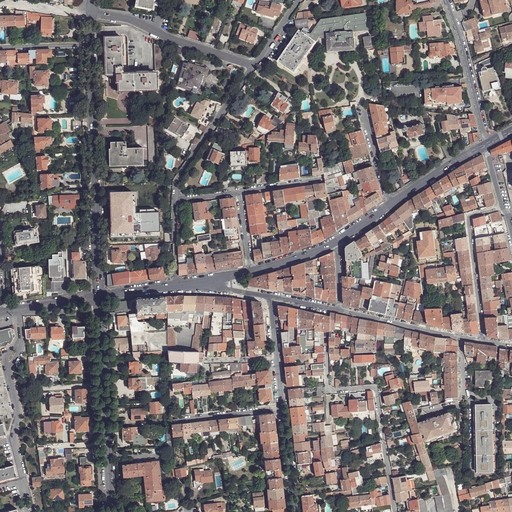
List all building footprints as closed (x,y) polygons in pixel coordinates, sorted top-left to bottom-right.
[(138,0),(137,7),(152,10),(154,1),(153,1),(153,0),(138,0)] [(399,13),(399,14),(406,14),(406,16),(410,16),(410,13),(411,13),(411,10),(411,7),(411,6),(411,2),(406,2),(405,0),(398,0),(397,0),(397,6),(398,6),(398,13),(399,13)] [(440,0),(429,0),(431,2),(429,2),(430,6),(427,6),(427,10),(433,8),(437,9),(443,7),(441,1),(440,0)] [(481,0),(480,0),(485,17),(508,11),(505,0),(481,0)] [(278,17),(282,3),(273,2),(258,1),(257,5),(258,5),(257,10),(256,11),(262,13),(262,14),(273,18),(274,16),(278,17)] [(421,11),(427,10),(427,6),(430,6),(429,2),(420,4),(421,11)] [(42,14),(27,12),(27,13),(27,16),(27,19),(30,19),(30,20),(38,20),(38,18),(41,19),(41,17),(42,14)] [(354,31),(354,32),(364,31),(369,30),(368,24),(366,25),(365,21),(368,21),(368,16),(366,17),(365,13),(321,19),(311,33),(308,34),(307,36),(316,42),(319,38),(319,39),(327,39),(327,38),(327,33),(336,32),(348,31),(348,32),(354,31)] [(14,15),(4,16),(5,26),(15,26),(14,15)] [(23,16),(16,16),(16,26),(25,26),(25,16),(23,16)] [(419,32),(427,31),(426,20),(433,19),(432,16),(422,17),(423,22),(418,23),(419,32)] [(52,18),(51,17),(41,17),(41,19),(40,34),(51,35),(51,22),(52,19),(52,18)] [(466,21),(462,23),(465,31),(469,30),(471,29),(478,27),(477,24),(475,24),(473,19),(475,18),(466,21)] [(296,20),(295,20),(296,28),(297,28),(302,27),(303,27),(308,26),(308,27),(309,26),(309,25),(308,20),(308,19),(307,19),(302,20),(302,19),(301,20),(296,21),(296,20)] [(426,20),(427,31),(428,37),(435,36),(440,35),(441,35),(442,35),(441,32),(441,25),(441,22),(440,20),(438,20),(436,20),(436,21),(434,21),(433,21),(433,19),(426,20)] [(245,41),(249,28),(240,24),(235,37),(245,41)] [(511,25),(499,29),(502,39),(507,38),(508,40),(511,38),(511,25)] [(478,27),(471,29),(473,36),(475,36),(476,42),(474,42),(475,46),(477,45),(478,50),(484,48),(490,47),(488,38),(492,37),(489,28),(479,30),(478,27)] [(258,31),(249,28),(245,41),(253,44),(258,31)] [(295,73),(302,62),(310,52),(316,42),(307,36),(300,31),(279,62),(295,73)] [(336,32),(327,33),(327,38),(328,52),(355,50),(354,32),(354,31),(348,32),(348,31),(336,32)] [(139,89),(145,89),(150,89),(156,89),(156,73),(155,73),(148,73),(140,73),(137,73),(137,74),(129,74),(123,74),(122,74),(122,71),(122,66),(122,56),(122,55),(122,52),(122,48),(122,45),(122,44),(121,44),(121,36),(105,37),(105,43),(106,43),(106,48),(106,53),(105,53),(105,54),(106,64),(107,64),(107,74),(111,74),(115,74),(116,83),(119,82),(119,89),(129,89),(129,90),(139,90),(139,89)] [(364,37),(365,49),(376,47),(374,37),(371,37),(371,36),(364,37)] [(430,44),(431,54),(430,54),(429,55),(429,57),(430,58),(432,59),(445,58),(445,56),(450,56),(450,55),(454,54),(453,48),(450,48),(450,44),(441,45),(441,43),(430,44)] [(154,44),(155,71),(156,71),(164,71),(163,44),(154,44)] [(405,63),(404,53),(403,46),(390,48),(392,64),(392,65),(393,66),(394,67),(396,66),(397,65),(397,64),(401,63),(405,63)] [(37,50),(37,59),(37,61),(37,63),(46,63),(46,57),(51,57),(51,50),(37,50)] [(18,54),(17,51),(6,51),(7,60),(18,60),(18,54)] [(310,52),(302,62),(307,65),(314,55),(310,52)] [(29,63),(29,54),(18,54),(18,60),(18,62),(18,64),(29,64),(29,63)] [(493,57),(479,63),(481,67),(495,62),(494,60),(493,57)] [(511,64),(506,64),(506,61),(502,60),(501,69),(503,69),(502,73),(507,73),(506,78),(511,78),(511,64)] [(194,67),(189,65),(184,64),(183,68),(184,68),(179,85),(186,87),(187,88),(187,86),(198,89),(202,79),(204,79),(206,73),(206,71),(199,69),(198,68),(194,67)] [(494,73),(493,68),(488,69),(487,69),(487,68),(486,67),(485,67),(484,67),(483,67),(483,68),(482,69),(482,70),(482,72),(481,72),(480,73),(480,76),(484,92),(493,89),(500,88),(498,83),(499,83),(498,77),(497,77),(496,72),(494,73)] [(35,86),(36,86),(47,85),(47,78),(49,78),(49,71),(36,72),(35,72),(35,78),(35,86)] [(186,89),(201,94),(208,73),(206,73),(204,79),(202,79),(198,89),(187,86),(187,88),(186,87),(186,89)] [(3,81),(2,89),(2,92),(2,93),(17,94),(18,82),(15,82),(9,81),(3,81)] [(425,90),(426,102),(426,105),(440,104),(440,106),(444,106),(444,107),(451,106),(451,105),(455,105),(455,103),(462,103),(462,100),(461,87),(454,88),(436,89),(425,90)] [(31,102),(31,104),(32,111),(41,111),(41,106),(42,106),(42,102),(44,102),(44,96),(39,96),(39,91),(36,91),(33,91),(31,91),(31,95),(31,96),(31,97),(31,102)] [(276,108),(280,111),(283,113),(289,104),(285,102),(288,98),(279,92),(277,96),(278,96),(277,96),(277,97),(275,95),(269,103),(272,105),(276,108)] [(194,108),(190,115),(199,120),(202,113),(203,112),(206,107),(207,108),(210,102),(205,100),(201,102),(200,104),(197,103),(194,108)] [(369,104),(376,136),(386,134),(383,124),(382,123),(384,122),(387,121),(383,106),(369,104)] [(329,109),(319,111),(321,119),(323,119),(327,134),(336,132),(332,115),(331,116),(329,109)] [(32,116),(32,114),(17,113),(17,114),(21,114),(21,122),(32,122),(32,116)] [(476,126),(473,114),(468,114),(469,118),(470,120),(471,127),(472,126),(472,127),(476,126)] [(267,129),(269,132),(275,128),(280,124),(282,122),(279,120),(276,123),(265,116),(265,117),(260,124),(259,125),(260,126),(257,129),(263,133),(266,130),(267,129)] [(468,127),(471,127),(470,120),(469,118),(464,117),(464,118),(463,118),(457,117),(458,121),(459,128),(461,133),(467,132),(468,131),(468,127)] [(51,130),(51,118),(38,119),(38,133),(44,133),(44,130),(51,130)] [(179,135),(170,129),(177,119),(175,118),(167,130),(178,137),(179,135)] [(177,119),(170,129),(179,135),(182,137),(189,127),(177,119)] [(459,128),(458,121),(455,121),(448,121),(450,130),(459,128)] [(0,152),(14,146),(7,133),(11,130),(8,125),(6,122),(0,125),(0,136),(0,137),(0,136),(0,152)] [(409,127),(407,128),(406,131),(408,140),(415,138),(418,137),(424,135),(421,124),(417,125),(415,126),(412,127),(409,127)] [(190,125),(189,127),(182,137),(189,142),(197,130),(190,125)] [(156,126),(149,126),(150,162),(157,162),(156,126)] [(288,126),(286,126),(286,131),(285,142),(284,148),(293,149),(293,145),(295,126),(294,126),(288,126)] [(285,142),(286,131),(280,131),(280,132),(278,132),(278,133),(271,133),(271,136),(268,136),(268,141),(285,142)] [(352,141),(353,146),(366,143),(362,131),(355,132),(346,135),(348,142),(352,141)] [(239,133),(236,147),(241,146),(242,145),(247,144),(248,144),(254,143),(251,141),(239,133)] [(386,134),(376,136),(380,152),(391,149),(387,137),(387,133),(386,134)] [(391,136),(387,137),(391,149),(394,148),(398,147),(397,144),(396,140),(395,138),(396,138),(395,134),(391,136)] [(311,144),(311,151),(319,152),(318,148),(316,136),(308,135),(308,138),(307,143),(311,144)] [(36,138),(34,138),(35,144),(35,148),(44,148),(44,144),(51,144),(51,137),(36,138)] [(197,145),(200,140),(196,137),(191,145),(192,146),(192,145),(193,145),(195,144),(197,145)] [(298,150),(311,151),(311,144),(307,143),(308,138),(304,138),(304,143),(299,142),(299,146),(298,149),(298,150)] [(491,151),(492,154),(511,150),(511,139),(507,142),(505,143),(491,151)] [(126,141),(110,142),(110,149),(109,149),(110,166),(143,165),(143,148),(126,148),(126,141)] [(214,143),(211,149),(220,153),(223,147),(214,143)] [(350,147),(353,159),(369,155),(366,143),(353,146),(350,147)] [(444,143),(440,145),(447,158),(451,156),(444,143)] [(247,151),(247,157),(250,157),(250,161),(260,161),(259,148),(249,149),(247,149),(247,150),(247,151)] [(220,153),(211,149),(207,159),(219,165),(221,160),(224,155),(220,153)] [(243,166),(247,166),(247,157),(247,151),(231,152),(231,167),(243,166)] [(483,155),(471,161),(475,172),(475,173),(477,173),(479,171),(483,169),(486,168),(483,155)] [(46,156),(36,157),(37,170),(47,169),(46,162),(47,162),(48,161),(48,158),(46,157),(46,156)] [(326,163),(326,167),(343,162),(347,161),(346,158),(326,163)] [(343,162),(347,174),(355,172),(353,167),(351,160),(347,161),(343,162)] [(471,161),(463,165),(467,176),(475,172),(471,161)] [(347,174),(343,162),(326,167),(323,168),(324,174),(325,181),(347,174)] [(353,167),(355,172),(373,167),(371,162),(356,167),(356,166),(353,167)] [(280,181),(300,177),(299,165),(298,166),(298,163),(281,166),(280,181)] [(313,176),(324,174),(323,168),(322,163),(321,164),(318,164),(318,168),(316,168),(312,169),(313,176)] [(467,176),(463,165),(456,170),(449,175),(454,187),(462,183),(468,180),(468,179),(467,176)] [(326,186),(328,195),(336,192),(335,188),(334,187),(335,185),(341,187),(345,185),(346,187),(342,189),(342,191),(347,190),(353,191),(352,188),(351,184),(360,181),(360,183),(362,183),(376,179),(373,167),(355,172),(347,174),(325,181),(325,183),(326,183),(326,186)] [(41,175),(41,186),(41,187),(53,186),(53,181),(53,178),(53,175),(41,175)] [(439,181),(444,192),(454,187),(449,175),(439,181)] [(470,180),(473,188),(481,185),(484,184),(483,181),(481,181),(480,182),(479,179),(478,177),(470,180)] [(364,190),(364,193),(367,192),(371,192),(372,192),(374,191),(376,191),(380,190),(376,179),(362,183),(363,188),(364,190)] [(220,189),(229,188),(230,181),(222,181),(220,189)] [(446,196),(444,192),(439,181),(432,185),(437,196),(439,195),(441,198),(443,196),(444,197),(446,196)] [(476,197),(493,192),(490,182),(484,184),(481,185),(473,188),(476,197)] [(325,183),(313,185),(315,192),(317,201),(329,199),(328,195),(326,186),(326,183),(325,183)] [(430,201),(437,196),(432,185),(425,190),(430,201)] [(305,186),(283,190),(285,202),(301,200),(302,205),(307,204),(306,193),(305,186)] [(446,196),(451,194),(450,194),(456,191),(455,190),(455,188),(454,187),(444,192),(446,196)] [(275,199),(275,201),(276,205),(276,206),(285,205),(285,202),(283,190),(274,191),(275,199)] [(347,190),(342,191),(346,211),(356,206),(355,203),(360,200),(359,198),(359,194),(358,192),(353,191),(347,190)] [(429,201),(430,201),(425,190),(419,194),(424,205),(429,201)] [(137,191),(109,192),(111,237),(160,235),(159,231),(161,231),(161,225),(159,225),(159,212),(154,212),(154,209),(140,210),(140,213),(135,213),(135,198),(138,198),(137,191)] [(274,191),(265,192),(267,201),(270,200),(275,199),(274,191)] [(329,199),(330,201),(337,231),(349,223),(346,211),(342,191),(336,192),(328,195),(329,199)] [(375,194),(370,197),(375,206),(382,201),(376,191),(374,191),(375,194)] [(307,204),(309,218),(310,222),(310,224),(315,223),(315,218),(320,216),(318,207),(317,204),(317,201),(315,192),(306,193),(307,204)] [(496,203),(493,192),(476,197),(477,200),(481,199),(484,198),(485,202),(487,208),(494,205),(496,203)] [(246,195),(247,205),(263,203),(262,202),(264,201),(263,199),(262,200),(261,195),(263,194),(263,193),(246,195)] [(416,210),(424,207),(424,205),(419,194),(413,198),(416,210)] [(75,209),(75,205),(75,201),(80,201),(79,195),(53,196),(53,206),(60,206),(60,207),(64,207),(64,209),(75,209)] [(233,197),(221,199),(221,200),(223,200),(224,208),(235,207),(233,197)] [(370,197),(364,201),(367,211),(375,206),(370,197)] [(465,198),(460,200),(464,211),(477,208),(475,200),(470,201),(469,199),(465,200),(465,198)] [(216,200),(206,201),(206,207),(207,211),(213,210),(212,203),(216,202),(216,200)] [(301,200),(285,202),(285,205),(285,207),(287,216),(287,218),(291,218),(290,206),(300,205),(302,205),(301,200)] [(356,206),(346,211),(349,223),(363,214),(360,200),(355,203),(356,206)] [(206,201),(192,203),(195,221),(204,220),(203,214),(202,207),(204,207),(206,207),(206,201)] [(324,206),(318,207),(320,216),(321,221),(323,229),(325,239),(337,231),(330,201),(328,202),(328,204),(330,211),(328,212),(327,211),(325,211),(324,206)] [(411,211),(409,201),(396,212),(403,221),(404,223),(407,227),(409,230),(414,227),(412,219),(412,215),(411,214),(411,211)] [(247,205),(249,215),(264,213),(263,204),(263,203),(247,205)] [(300,205),(302,219),(309,218),(307,204),(302,205),(300,205)] [(45,205),(36,206),(37,218),(46,217),(45,205)] [(446,216),(454,214),(451,208),(450,205),(442,208),(445,212),(446,216)] [(236,217),(235,207),(224,208),(221,209),(221,210),(223,210),(224,219),(236,217)] [(489,214),(492,223),(501,220),(499,211),(489,214)] [(403,224),(404,223),(403,221),(396,212),(389,217),(397,227),(398,228),(400,232),(405,228),(402,224),(403,224)] [(249,215),(250,225),(265,223),(264,213),(249,215)] [(465,221),(464,214),(455,216),(451,217),(453,224),(465,221)] [(473,219),(474,227),(486,224),(484,215),(479,217),(473,219)] [(238,227),(236,217),(224,219),(225,228),(238,227)] [(390,231),(397,227),(389,217),(383,222),(390,231)] [(453,224),(451,217),(447,218),(439,220),(439,227),(453,224)] [(278,222),(279,231),(280,234),(280,238),(280,239),(281,241),(283,254),(291,251),(289,237),(284,238),(283,233),(283,228),(288,228),(287,220),(278,222)] [(474,227),(475,239),(504,234),(505,233),(501,220),(492,223),(486,224),(474,227)] [(385,235),(390,231),(383,222),(378,225),(385,235)] [(250,225),(251,235),(261,234),(264,233),(267,233),(265,223),(250,225)] [(378,240),(385,235),(378,225),(372,230),(378,240)] [(239,239),(238,227),(225,228),(224,229),(224,232),(225,235),(228,235),(228,237),(229,237),(229,238),(230,238),(230,240),(225,241),(226,244),(233,243),(233,240),(239,239)] [(22,231),(15,232),(14,232),(16,245),(18,244),(18,245),(19,246),(22,246),(24,244),(23,244),(31,242),(31,243),(33,244),(36,244),(37,242),(38,242),(37,234),(35,235),(34,229),(22,231)] [(310,229),(298,231),(300,249),(312,245),(311,234),(311,231),(310,229)] [(323,229),(317,232),(319,242),(325,239),(323,229)] [(372,246),(379,243),(379,242),(378,240),(372,230),(365,234),(372,245),(372,246)] [(417,242),(419,257),(435,256),(435,254),(433,230),(419,232),(420,240),(418,240),(418,241),(417,241),(417,242)] [(298,231),(289,232),(289,237),(291,251),(300,249),(298,231)] [(317,232),(311,234),(312,245),(319,242),(317,232)] [(172,233),(163,234),(164,244),(173,244),(173,243),(172,238),(172,233)] [(210,234),(197,236),(198,243),(202,242),(205,242),(211,241),(210,234)] [(367,247),(372,245),(365,234),(361,237),(366,246),(367,247)] [(475,239),(476,245),(490,243),(492,243),(495,242),(506,241),(504,234),(475,239)] [(359,250),(366,246),(361,237),(355,243),(359,250)] [(468,249),(467,237),(455,239),(456,251),(458,251),(468,249)] [(281,241),(271,242),(272,243),(272,246),(273,257),(283,254),(281,241)] [(495,242),(496,250),(508,248),(506,241),(495,242)] [(87,253),(87,242),(85,242),(79,243),(79,247),(79,253),(80,253),(87,253)] [(202,245),(202,242),(198,243),(193,244),(193,247),(200,246),(201,254),(203,253),(202,245)] [(263,247),(264,260),(269,258),(273,257),(272,246),(272,243),(271,242),(262,243),(263,247)] [(360,278),(365,278),(367,278),(367,264),(362,264),(362,260),(359,260),(359,258),(363,256),(359,250),(355,243),(348,246),(346,252),(346,278),(354,278),(360,278)] [(476,245),(477,253),(491,251),(490,243),(476,245)] [(186,245),(178,246),(178,257),(182,256),(182,259),(186,258),(186,257),(186,254),(186,248),(186,245)] [(150,260),(163,258),(162,257),(160,257),(158,246),(145,248),(146,257),(149,257),(150,260)] [(255,263),(264,260),(263,247),(261,248),(262,249),(253,250),(255,263)] [(477,253),(479,265),(492,263),(511,260),(508,248),(496,250),(493,250),(491,251),(477,253)] [(125,250),(112,251),(112,257),(111,257),(110,258),(110,260),(111,261),(112,261),(112,262),(117,262),(121,262),(121,264),(125,264),(125,260),(126,260),(126,250),(125,250)] [(243,265),(241,251),(227,253),(229,267),(243,265)] [(333,252),(318,258),(319,262),(320,262),(320,261),(322,261),(334,260),(333,252)] [(73,259),(73,261),(80,261),(80,258),(80,253),(79,253),(72,253),(72,259),(73,259)] [(197,273),(206,271),(204,257),(204,255),(203,253),(201,254),(194,255),(195,258),(197,273)] [(215,270),(229,267),(227,253),(213,255),(213,256),(215,270)] [(367,264),(367,278),(370,280),(371,275),(372,267),(369,266),(371,257),(374,257),(375,253),(371,255),(367,257),(367,264)] [(44,259),(45,291),(54,291),(53,282),(53,277),(63,277),(62,257),(58,257),(58,254),(52,254),(52,259),(44,259)] [(378,267),(389,270),(398,272),(400,266),(398,266),(400,256),(392,254),(391,258),(386,257),(383,256),(381,256),(378,267)] [(178,275),(188,274),(187,264),(186,258),(182,259),(182,256),(178,257),(178,275)] [(206,271),(215,270),(213,256),(204,257),(206,271)] [(188,274),(197,273),(195,258),(187,258),(186,258),(187,264),(188,274)] [(313,262),(313,260),(305,263),(306,273),(313,272),(313,268),(313,262)] [(80,261),(73,261),(74,278),(85,278),(85,261),(80,261)] [(297,278),(306,278),(306,276),(306,273),(305,263),(298,265),(298,274),(297,274),(297,278)] [(456,270),(455,263),(446,264),(446,267),(448,281),(456,280),(457,280),(457,279),(456,275),(456,270)] [(479,265),(480,277),(490,275),(494,275),(492,263),(479,265)] [(39,266),(11,268),(12,279),(14,279),(14,282),(15,286),(12,286),(13,293),(24,292),(30,292),(41,291),(40,283),(38,284),(37,280),(37,273),(39,273),(39,266)] [(334,274),(334,266),(322,267),(321,267),(321,275),(324,275),(334,274)] [(163,277),(164,277),(164,274),(163,274),(162,267),(148,270),(149,280),(164,278),(163,277)] [(284,277),(292,274),(291,267),(283,270),(284,277)] [(438,282),(447,281),(448,281),(446,267),(436,268),(438,282)] [(427,284),(438,282),(436,268),(426,269),(425,270),(426,273),(427,284)] [(148,270),(129,272),(130,283),(149,280),(148,270)] [(130,283),(129,272),(129,271),(107,275),(107,287),(130,283)] [(269,289),(278,290),(277,279),(277,277),(276,272),(268,274),(269,289)] [(314,287),(314,283),(314,281),(310,282),(310,276),(314,275),(313,272),(306,273),(306,276),(306,278),(307,296),(315,298),(314,287)] [(511,272),(502,274),(503,280),(504,280),(511,278),(511,272)] [(250,286),(269,289),(268,274),(250,279),(250,286)] [(335,281),(334,274),(324,275),(324,282),(335,281)] [(342,276),(342,288),(350,289),(351,283),(353,283),(354,283),(354,278),(346,278),(342,276)] [(285,291),(293,293),(292,278),(292,277),(284,278),(285,279),(285,291)] [(293,293),(307,296),(306,278),(297,278),(292,278),(293,293)] [(278,290),(285,291),(285,279),(281,279),(277,279),(278,290)] [(368,310),(385,314),(392,284),(378,281),(375,280),(375,281),(374,283),(373,289),(370,301),(368,310)] [(335,289),(335,281),(324,282),(325,290),(330,289),(335,289)] [(416,298),(418,299),(423,300),(421,284),(407,281),(404,296),(408,297),(416,298)] [(385,314),(394,316),(397,302),(394,302),(397,290),(399,291),(400,286),(392,284),(385,314)] [(473,294),(472,285),(465,286),(465,289),(465,290),(466,293),(466,295),(473,294)] [(320,299),(322,290),(322,289),(314,287),(315,298),(320,299)] [(373,289),(364,287),(363,287),(363,288),(362,292),(361,297),(359,308),(364,309),(367,310),(368,307),(369,301),(370,301),(373,289)] [(343,304),(359,308),(361,297),(362,292),(359,291),(350,289),(342,288),(343,304)] [(327,301),(330,289),(325,290),(322,290),(320,299),(327,301)] [(336,303),(335,289),(330,289),(327,301),(336,303)] [(482,295),(483,302),(493,301),(493,298),(492,293),(482,295)] [(473,294),(466,295),(467,304),(475,303),(473,294)] [(396,317),(403,319),(408,297),(404,296),(401,295),(399,303),(396,317)] [(166,312),(167,312),(181,312),(181,310),(183,296),(165,297),(166,312)] [(183,296),(181,310),(195,310),(197,296),(183,296)] [(195,310),(204,310),(205,297),(197,296),(195,310)] [(166,317),(166,312),(165,297),(135,299),(136,312),(136,314),(156,313),(156,318),(166,317)] [(209,311),(212,311),(214,297),(205,297),(204,310),(209,311)] [(212,311),(223,312),(223,298),(214,297),(212,311)] [(416,298),(408,297),(403,319),(411,320),(413,314),(414,315),(415,311),(417,303),(417,301),(418,299),(416,298)] [(223,312),(232,313),(232,299),(223,298),(223,312)] [(232,313),(241,314),(239,299),(232,299),(232,313)] [(413,321),(427,324),(425,313),(424,304),(424,302),(423,300),(418,299),(417,301),(417,303),(415,311),(414,315),(414,318),(413,321)] [(253,325),(251,301),(242,300),(243,314),(245,330),(251,330),(251,325),(253,325)] [(484,310),(487,310),(492,309),(496,309),(497,309),(496,300),(493,301),(483,302),(484,310)] [(260,303),(251,301),(253,325),(263,324),(260,303)] [(476,312),(475,303),(467,304),(468,310),(461,312),(461,314),(467,314),(476,312)] [(115,331),(130,331),(130,330),(128,317),(128,314),(127,304),(114,306),(116,314),(114,314),(115,320),(115,331)] [(280,319),(289,320),(289,307),(279,306),(280,319)] [(291,327),(298,327),(298,309),(289,307),(289,320),(289,327),(291,327)] [(298,329),(306,329),(306,311),(298,309),(298,327),(298,329)] [(427,324),(443,328),(442,318),(441,309),(425,309),(425,313),(427,324)] [(181,310),(181,312),(179,327),(186,327),(187,318),(194,319),(194,316),(194,313),(195,310),(181,310)] [(462,317),(461,314),(461,312),(461,310),(457,311),(457,310),(454,311),(453,311),(453,314),(451,315),(451,317),(453,330),(464,332),(462,322),(462,318),(462,317)] [(306,329),(315,328),(315,313),(306,311),(306,329)] [(167,321),(167,328),(172,328),(179,327),(181,312),(167,312),(167,321)] [(233,325),(232,313),(223,312),(223,318),(222,330),(233,331),(233,325)] [(315,331),(324,331),(323,315),(315,313),(315,328),(315,331)] [(498,338),(509,338),(508,329),(506,317),(502,317),(501,315),(497,316),(497,317),(498,338)] [(346,332),(358,334),(358,333),(360,319),(347,316),(347,328),(346,331),(346,332)] [(165,331),(164,322),(140,322),(138,322),(137,321),(136,319),(136,318),(136,317),(128,317),(130,330),(163,331),(165,331)] [(222,332),(222,330),(223,318),(212,317),(211,318),(210,331),(210,332),(222,332)] [(443,328),(453,330),(451,317),(442,318),(443,328)] [(487,337),(498,338),(497,317),(485,317),(487,337)] [(282,333),(289,332),(289,327),(289,320),(280,319),(282,333)] [(366,334),(377,336),(377,335),(378,323),(360,319),(358,333),(366,334)] [(478,334),(477,320),(470,321),(471,333),(478,334)] [(471,333),(470,321),(468,321),(467,321),(462,322),(464,332),(471,333)] [(377,335),(385,335),(386,324),(378,323),(377,335)] [(63,338),(62,327),(59,327),(59,324),(55,324),(55,327),(51,327),(52,339),(63,338)] [(265,340),(263,324),(253,325),(254,334),(255,341),(265,340)] [(385,335),(395,336),(395,327),(386,324),(385,335)] [(77,327),(77,325),(72,326),(73,341),(84,341),(84,331),(84,330),(84,326),(77,327)] [(395,343),(405,344),(405,330),(395,327),(395,336),(395,341),(395,343)] [(0,330),(0,347),(6,346),(8,343),(10,345),(15,336),(14,330),(11,328),(0,330)] [(30,329),(31,338),(45,337),(45,328),(30,328),(30,329)] [(167,337),(167,350),(175,351),(174,332),(172,328),(167,328),(167,337)] [(133,357),(166,355),(165,350),(163,331),(130,330),(130,331),(132,352),(133,357)] [(246,331),(247,341),(255,341),(254,334),(251,334),(250,330),(246,331)] [(405,344),(412,345),(413,331),(405,330),(405,344)] [(324,331),(315,331),(315,341),(315,344),(315,346),(315,353),(318,353),(324,352),(324,346),(324,337),(324,333),(324,331)] [(413,331),(412,345),(417,346),(419,347),(420,334),(413,331)] [(419,347),(427,349),(428,335),(420,334),(419,347)] [(289,335),(289,347),(298,346),(298,341),(293,341),(293,335),(289,335)] [(427,349),(434,350),(435,337),(428,335),(427,349)] [(191,352),(199,352),(199,346),(200,337),(195,337),(193,336),(191,352)] [(435,337),(434,350),(445,351),(446,343),(447,338),(435,337)] [(114,342),(110,342),(110,350),(115,350),(115,347),(119,347),(119,351),(128,350),(127,338),(114,338),(114,342)] [(372,352),(375,352),(376,352),(377,349),(377,341),(366,340),(358,339),(356,341),(356,347),(356,353),(361,353),(363,352),(372,352)] [(445,351),(445,353),(457,353),(457,340),(452,339),(452,344),(446,343),(445,351)] [(266,348),(265,340),(255,341),(247,341),(248,349),(257,349),(261,348),(266,348)] [(465,354),(474,355),(474,343),(465,342),(465,354)] [(385,349),(384,352),(392,351),(394,351),(394,343),(393,343),(389,343),(389,348),(386,349),(385,349)] [(485,363),(485,365),(493,366),(494,363),(495,363),(497,346),(479,344),(478,356),(478,357),(477,362),(481,363),(485,363)] [(283,347),(284,356),(295,355),(300,354),(302,354),(301,345),(298,346),(289,347),(283,347)] [(340,360),(340,349),(329,348),(329,359),(340,360)] [(257,351),(257,349),(248,349),(248,357),(257,356),(257,354),(257,351)] [(426,359),(434,360),(434,358),(434,352),(434,350),(427,349),(427,351),(427,355),(426,358),(426,359)] [(198,363),(199,352),(191,352),(175,351),(167,350),(168,355),(168,362),(180,362),(196,363),(198,363)] [(389,359),(390,360),(393,359),(392,351),(384,352),(389,359)] [(366,362),(375,362),(375,354),(372,355),(363,355),(363,362),(366,362)] [(284,356),(285,363),(295,362),(295,358),(294,356),(295,355),(284,356)] [(443,359),(443,368),(446,368),(457,368),(457,360),(444,359),(443,359)] [(80,361),(69,361),(70,373),(81,372),(80,361)] [(499,370),(499,371),(503,372),(503,371),(509,371),(510,361),(505,361),(505,362),(504,364),(499,363),(498,370),(499,370)] [(46,363),(46,375),(51,374),(51,373),(53,373),(57,373),(58,373),(57,362),(51,362),(49,362),(46,363)] [(127,373),(140,372),(140,369),(142,369),(141,364),(138,364),(138,362),(129,362),(130,368),(127,368),(127,373)] [(196,372),(196,363),(180,362),(180,371),(188,372),(194,372),(196,372)] [(7,414),(11,413),(13,413),(0,363),(0,412),(1,416),(4,415),(7,414)] [(234,373),(241,373),(241,372),(241,363),(230,363),(231,371),(231,374),(234,373)] [(286,367),(288,386),(299,385),(298,375),(298,372),(298,366),(290,367),(288,367),(286,367)] [(269,376),(268,370),(262,371),(256,372),(257,384),(264,383),(270,383),(269,376)] [(476,371),(476,386),(484,386),(484,380),(491,379),(491,371),(476,371)] [(233,387),(242,386),(241,375),(241,373),(234,373),(234,376),(232,376),(232,379),(233,387)] [(241,375),(242,386),(248,385),(255,385),(256,384),(255,374),(254,374),(241,375)] [(298,375),(299,385),(308,385),(308,384),(307,376),(307,374),(298,375)] [(394,374),(386,376),(388,385),(390,384),(391,385),(392,389),(400,387),(400,385),(405,384),(404,381),(403,379),(402,377),(401,376),(395,377),(394,374)] [(160,385),(160,377),(151,378),(146,378),(142,378),(140,378),(140,382),(140,387),(148,386),(148,382),(156,382),(156,385),(160,385)] [(219,391),(223,390),(222,381),(222,377),(213,379),(213,382),(208,382),(208,384),(209,392),(219,391)] [(140,382),(140,378),(129,378),(129,384),(129,385),(128,385),(128,388),(129,388),(129,389),(136,388),(137,390),(141,390),(140,387),(140,382)] [(229,390),(233,389),(233,387),(232,379),(222,381),(223,390),(229,390)] [(201,395),(210,394),(209,392),(208,384),(202,385),(201,380),(199,380),(200,385),(201,395)] [(415,388),(415,392),(431,390),(430,384),(430,380),(427,381),(415,382),(415,383),(415,388)] [(191,392),(192,392),(191,386),(191,381),(182,382),(183,390),(183,393),(187,392),(187,393),(188,393),(191,393),(191,392)] [(172,391),(183,390),(182,382),(172,383),(172,391)] [(192,396),(201,395),(200,385),(191,386),(192,392),(192,396)] [(272,400),(270,387),(264,388),(258,388),(259,401),(272,400)] [(288,390),(290,400),(303,398),(303,393),(302,388),(288,390)] [(87,389),(75,390),(76,402),(90,401),(90,394),(87,394),(87,391),(90,391),(90,390),(87,390),(87,389)] [(372,391),(368,391),(367,391),(369,410),(376,410),(374,397),(373,393),(372,391)] [(395,403),(392,394),(384,396),(386,406),(395,403)] [(55,399),(55,397),(49,397),(50,411),(63,410),(62,398),(62,395),(57,395),(57,397),(57,398),(55,399)] [(290,400),(291,408),(304,407),(304,403),(303,398),(290,400)] [(349,406),(349,412),(359,411),(367,411),(367,401),(363,401),(358,401),(358,399),(349,400),(349,403),(349,405),(349,406)] [(422,403),(418,403),(418,406),(419,408),(422,407),(429,406),(430,406),(432,405),(432,403),(432,402),(432,401),(427,402),(426,399),(421,400),(422,403)] [(406,411),(413,409),(411,402),(410,401),(407,402),(403,403),(406,411)] [(160,413),(160,402),(150,402),(150,413),(160,413)] [(316,414),(324,413),(324,404),(321,405),(312,406),(313,411),(316,410),(316,414)] [(343,417),(350,417),(350,415),(349,412),(349,406),(343,407),(343,404),(339,405),(335,405),(332,405),(332,411),(332,414),(333,417),(343,415),(343,417)] [(481,472),(481,474),(489,473),(489,472),(493,472),(492,405),(476,405),(478,472),(481,472)] [(511,412),(511,405),(507,405),(504,405),(501,405),(501,414),(505,414),(511,413),(511,412)] [(291,408),(292,417),(305,415),(305,411),(304,407),(291,408)] [(143,415),(143,408),(131,409),(131,420),(144,420),(143,415)] [(424,441),(425,444),(456,433),(455,430),(459,429),(460,427),(457,420),(459,420),(459,410),(456,408),(452,409),(448,410),(448,412),(418,423),(419,425),(421,433),(424,441)] [(408,419),(416,417),(415,415),(413,409),(406,411),(408,419)] [(273,413),(258,415),(259,423),(275,422),(273,413)] [(292,417),(293,426),(306,424),(305,415),(292,417)] [(53,434),(53,432),(58,432),(58,431),(62,431),(62,425),(60,425),(59,416),(50,417),(50,421),(43,421),(44,432),(47,432),(47,434),(53,434)] [(80,418),(80,417),(80,416),(75,417),(76,431),(87,430),(87,423),(89,423),(89,418),(83,418),(80,418)] [(250,416),(236,417),(238,426),(247,425),(252,425),(251,422),(251,416),(250,416)] [(236,417),(227,418),(228,428),(238,427),(238,426),(236,417)] [(411,427),(419,425),(418,423),(416,417),(408,419),(411,427)] [(227,418),(218,419),(219,431),(228,430),(228,428),(227,418)] [(218,419),(209,421),(210,431),(210,432),(219,431),(218,419)] [(209,421),(200,422),(201,432),(210,431),(209,421)] [(200,422),(190,423),(191,433),(201,432),(200,422)] [(276,430),(275,422),(259,423),(261,432),(276,430)] [(320,431),(322,431),(324,430),(324,427),(324,422),(323,422),(320,423),(316,423),(312,423),(313,425),(313,432),(320,431)] [(190,423),(181,424),(183,434),(191,433),(190,423)] [(181,424),(171,425),(172,430),(172,437),(183,435),(183,434),(181,424)] [(293,426),(294,434),(304,433),(307,432),(306,424),(293,426)] [(413,435),(421,433),(419,425),(411,427),(413,435)] [(331,434),(335,434),(334,432),(331,433),(330,426),(324,427),(324,430),(322,431),(322,432),(322,433),(325,432),(325,435),(326,435),(331,434)] [(141,434),(141,427),(122,428),(122,441),(129,441),(130,441),(133,441),(133,444),(146,444),(145,434),(141,434)] [(277,441),(276,430),(261,432),(260,432),(261,443),(262,443),(277,441)] [(201,432),(191,433),(192,437),(198,436),(198,440),(202,440),(201,436),(201,432)] [(294,434),(295,443),(305,442),(305,436),(304,433),(294,434)] [(416,443),(424,441),(421,433),(413,435),(412,435),(414,444),(416,443)] [(278,450),(277,441),(262,443),(263,452),(278,450)] [(295,443),(296,453),(311,451),(309,441),(305,442),(295,443)] [(421,455),(428,453),(427,451),(425,444),(424,441),(416,443),(420,455),(421,455)] [(381,443),(371,445),(372,450),(372,454),(373,454),(382,452),(381,443)] [(328,448),(328,447),(322,448),(323,455),(324,461),(330,460),(330,458),(328,448)] [(279,459),(278,450),(263,452),(264,461),(279,459)] [(296,453),(297,464),(304,463),(312,462),(311,451),(296,453)] [(258,454),(258,452),(248,453),(249,462),(251,462),(251,455),(258,454)] [(425,468),(432,467),(428,453),(421,455),(422,460),(425,468)] [(64,472),(63,456),(58,457),(58,458),(56,458),(56,459),(55,459),(55,458),(51,458),(51,459),(50,459),(50,463),(46,464),(47,469),(45,469),(46,476),(51,476),(51,473),(64,472)] [(81,480),(90,480),(92,479),(92,474),(92,475),(92,466),(86,466),(86,459),(80,459),(81,480)] [(280,466),(279,459),(264,461),(265,471),(280,469),(280,466)] [(133,464),(129,464),(122,465),(122,469),(123,477),(144,475),(147,501),(165,500),(166,490),(165,485),(163,485),(163,490),(161,490),(158,461),(133,464)] [(324,474),(321,461),(318,462),(314,462),(316,475),(321,475),(324,474)] [(0,468),(0,480),(16,476),(13,465),(0,468)] [(187,466),(184,467),(176,470),(176,477),(188,474),(188,466),(187,466)] [(446,475),(445,467),(433,470),(437,480),(438,486),(442,495),(450,494),(445,479),(443,476),(446,475)] [(195,480),(195,481),(202,480),(202,482),(212,481),(211,470),(203,471),(203,469),(194,469),(195,480)] [(281,477),(280,469),(265,471),(266,479),(268,479),(281,477)] [(437,480),(433,470),(427,471),(430,481),(437,480)] [(326,473),(327,484),(337,483),(336,481),(335,472),(326,473)] [(395,488),(395,493),(410,491),(412,490),(410,479),(406,480),(406,475),(400,476),(398,477),(393,478),(394,482),(395,488)] [(353,494),(359,493),(358,491),(355,492),(354,487),(356,487),(356,486),(360,486),(359,476),(350,478),(350,479),(352,490),(352,492),(353,494)] [(361,476),(359,476),(360,486),(356,486),(356,487),(354,487),(355,492),(358,491),(358,487),(363,486),(361,476)] [(388,485),(386,476),(373,479),(374,489),(380,487),(388,485)] [(42,481),(41,477),(32,478),(33,486),(42,485),(42,481)] [(282,487),(281,477),(268,479),(269,489),(282,487)] [(341,480),(343,491),(352,490),(350,479),(344,480),(343,480),(341,480)] [(486,490),(493,488),(492,481),(485,483),(485,484),(486,490)] [(478,495),(487,493),(486,490),(485,484),(476,487),(478,495)] [(284,497),(282,487),(269,489),(267,489),(268,499),(284,497)] [(370,494),(371,499),(375,498),(381,496),(381,492),(377,493),(376,490),(381,489),(380,487),(374,489),(370,490),(370,493),(370,494)] [(478,495),(476,487),(469,489),(471,497),(478,495)] [(469,488),(465,489),(466,494),(459,496),(460,502),(472,499),(471,497),(469,489),(469,488)] [(63,489),(58,489),(50,489),(50,494),(51,498),(51,499),(63,499),(63,498),(63,493),(63,489)] [(395,493),(397,502),(407,500),(407,501),(409,501),(411,501),(410,491),(395,493)] [(92,493),(78,494),(79,507),(84,506),(84,504),(92,504),(92,493)] [(265,506),(264,500),(263,493),(254,494),(253,494),(254,499),(252,499),(252,502),(254,502),(255,507),(265,506)] [(351,508),(361,507),(361,505),(359,495),(359,494),(359,493),(353,494),(353,496),(345,497),(346,509),(347,508),(350,508),(351,508)] [(361,505),(371,504),(371,499),(370,494),(359,495),(361,505)] [(391,504),(389,494),(381,496),(375,498),(377,504),(377,506),(391,504)] [(452,511),(450,494),(442,495),(444,511),(452,511)] [(301,496),(302,511),(314,511),(317,511),(316,503),(313,503),(312,495),(308,495),(301,496)] [(444,511),(442,495),(440,496),(435,496),(437,511),(444,511)] [(285,508),(284,497),(268,499),(269,507),(270,507),(270,510),(273,509),(285,508)] [(426,511),(425,498),(418,500),(419,508),(420,511),(426,511)] [(506,511),(511,511),(510,508),(509,499),(502,500),(504,511),(506,511)] [(419,508),(418,500),(411,501),(409,501),(411,510),(419,508)] [(498,511),(504,511),(502,500),(496,501),(498,511)] [(491,511),(498,511),(496,501),(489,502),(491,511)] [(481,511),(491,511),(489,502),(488,502),(482,503),(483,507),(481,507),(481,509),(481,511)] [(222,511),(222,508),(221,503),(204,504),(204,511),(222,511)]
